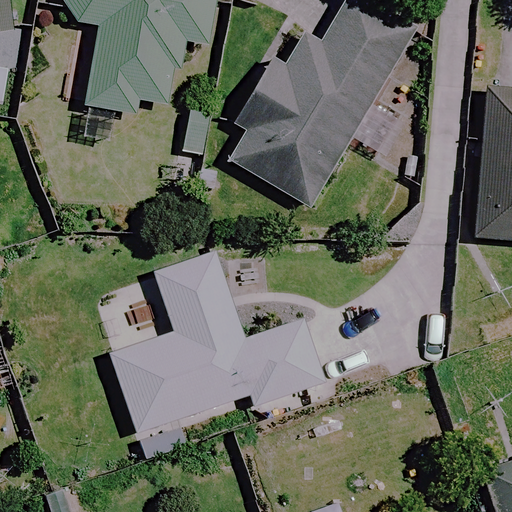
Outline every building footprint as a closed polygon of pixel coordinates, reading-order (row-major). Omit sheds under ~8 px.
[(94,29),(80,110),(135,119),(138,104),(165,108),(172,68),(177,69),(181,43),(206,47),(214,0),(57,0),(58,0),(75,26),(94,29)] [(243,133),(226,163),(307,210),(416,26),(371,0),(342,0),(317,42),(301,33),(282,65),(270,59),(231,126),(243,133)] [(511,89),(483,87),(470,240),(511,243),(511,89)] [(171,334),(107,355),(134,437),(247,398),(251,410),(324,384),(303,321),(242,340),(214,253),(150,275),(171,334)] [(511,511),(511,466),(477,478),(487,511),(511,511)]
